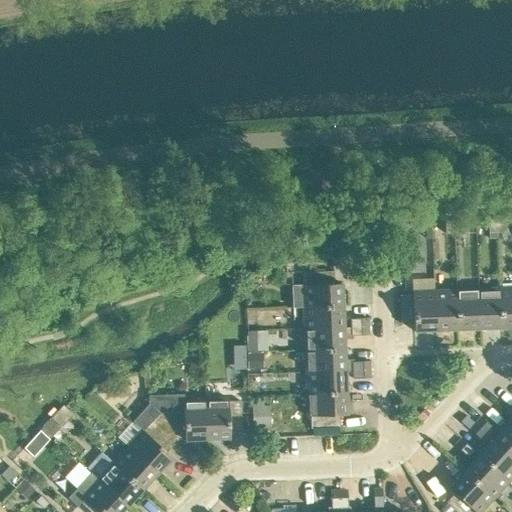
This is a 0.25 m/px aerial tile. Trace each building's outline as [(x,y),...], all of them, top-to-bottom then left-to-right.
[(430,227),(430,218),(417,218),(418,227),(424,227),(430,227)] [(496,232),(496,218),(487,219),(488,232),(496,232)] [(504,218),(496,218),(496,232),(505,231),(504,218)] [(453,233),(453,220),(444,220),(445,234),(453,233)] [(461,220),(453,220),(453,233),(462,233),(461,220)] [(301,285),(302,307),(342,306),(341,283),(333,284),(332,271),(304,272),(304,285),(301,285)] [(511,287),(499,288),(500,328),(511,327),(511,287)] [(499,288),(477,289),(478,328),(500,328),(499,288)] [(477,289),(455,290),(457,329),(478,328),(477,289)] [(435,330),(434,290),(411,291),(411,294),(399,295),(400,323),(413,323),(413,331),(435,330)] [(455,290),(434,290),(435,330),(457,329),(455,290)] [(302,307),(303,329),(343,327),(342,306),(302,307)] [(350,327),(367,326),(367,318),(349,319),(350,327)] [(303,329),(304,350),(343,349),(343,338),(351,338),(351,335),(367,335),(367,326),(350,327),(343,327),(303,329)] [(256,331),(246,332),(246,342),(256,341),(256,331)] [(344,370),(351,370),(369,369),(368,361),(351,362),(344,360),(343,349),(304,350),(305,372),(344,370)] [(262,369),(262,353),(246,354),(247,369),(262,369)] [(369,369),(351,370),(352,378),(369,378),(369,369)] [(305,372),(305,394),(345,392),(344,370),(305,372)] [(345,392),(305,394),(306,416),(309,416),(310,428),(339,427),(338,415),(346,414),(345,392)] [(183,394),(149,396),(149,423),(172,444),(180,436),(183,436),(184,439),(206,439),(205,399),(183,400),(183,394)] [(142,430),(127,447),(156,473),(171,457),(165,452),(172,444),(149,423),(149,396),(147,396),(148,405),(132,422),(142,430)] [(227,398),(205,399),(206,439),(229,438),(228,430),(241,429),(239,400),(227,401),(227,398)] [(270,427),(269,406),(263,406),(263,403),(252,403),(253,431),(264,431),(264,427),(270,427)] [(62,405),(56,411),(66,420),(72,414),(62,405)] [(66,420),(56,411),(51,417),(60,426),(66,420)] [(466,416),(460,422),(468,430),(469,429),(474,423),(466,416)] [(480,417),(475,423),(487,434),(493,428),(480,417)] [(487,434),(475,423),(474,423),(469,429),(482,441),(487,434)] [(511,427),(507,423),(493,439),(511,457),(511,427)] [(48,440),(39,432),(34,438),(43,446),(48,440)] [(454,445),(467,457),(473,450),(460,439),(454,445)] [(511,457),(493,439),(478,455),(507,482),(511,476),(511,457)] [(127,447),(112,462),(141,489),(156,473),(127,447)] [(13,461),(21,469),(33,456),(24,448),(13,461)] [(478,455),(463,471),(492,498),(507,482),(478,455)] [(112,462),(97,478),(126,505),(141,489),(112,462)] [(479,511),(492,498),(463,471),(448,488),(454,493),(446,502),(456,511),(479,511)] [(120,511),(126,505),(97,478),(91,473),(76,489),(68,498),(76,506),(82,511),(120,511)] [(25,499),(34,490),(24,480),(15,490),(25,499)] [(373,511),(381,511),(381,489),(372,489),(373,511)] [(346,490),(338,491),(338,508),(347,508),(346,490)] [(338,508),(338,491),(329,491),(330,508),(338,508)] [(34,501),(43,510),(48,504),(39,495),(34,501)]
